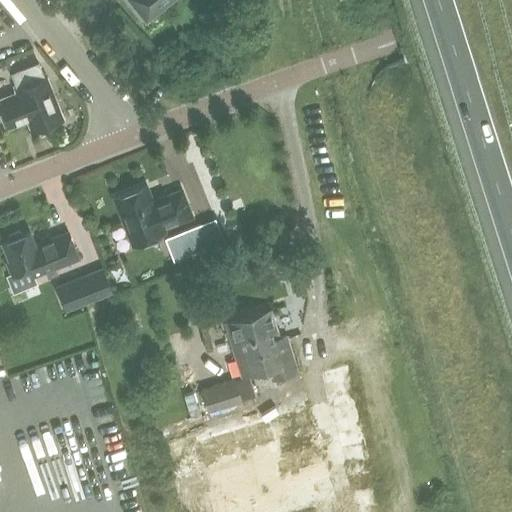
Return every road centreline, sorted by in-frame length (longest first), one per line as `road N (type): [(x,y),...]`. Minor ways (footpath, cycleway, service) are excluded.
road 1 (unclassified): [(119,142),(511,6)]
road 2 (motorway): [(438,0),(511,234)]
road 3 (unclassified): [(119,142),(96,87),(24,0)]
road 4 (unclassified): [(0,189),(119,142)]
